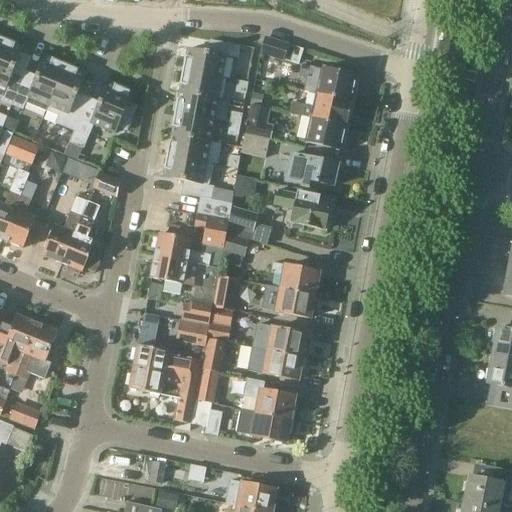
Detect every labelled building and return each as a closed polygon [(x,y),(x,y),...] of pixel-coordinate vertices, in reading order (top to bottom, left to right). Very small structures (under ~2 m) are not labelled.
[(266,37),(260,55),(283,62),(289,45),(266,37)] [(1,102),(12,107),(24,78),(13,73),(23,49),(15,46),(15,45),(3,40),(0,46),(0,96),(2,98),(1,102)] [(186,59),(183,72),(222,79),(226,58),(238,60),(240,47),(210,42),(208,54),(188,50),(186,59)] [(26,104),(47,113),(66,66),(53,61),(44,58),(34,82),(24,78),(12,107),(23,111),(26,104)] [(56,125),(74,133),(86,104),(76,99),(86,75),(78,72),(78,71),(66,66),(47,113),(59,118),(56,125)] [(351,103),(352,101),(355,100),(357,92),(355,89),(357,78),(334,73),(335,70),(323,67),(322,70),(302,66),(299,77),(319,82),(316,95),(351,103)] [(181,85),(180,93),(218,100),(222,79),(183,72),(181,85)] [(235,94),(246,96),(248,84),(238,82),(235,94)] [(86,104),(74,133),(70,144),(84,150),(94,126),(115,135),(118,128),(127,132),(137,108),(128,104),(132,94),(129,93),(130,93),(115,87),(107,84),(97,108),(86,104)] [(178,101),(176,114),(214,122),(218,100),(180,93),(178,101)] [(252,106),(260,108),(262,97),(254,95),(252,101),(251,106),(252,106)] [(354,108),(351,105),(351,103),(316,95),(313,109),(293,104),(290,115),(311,120),(346,127),(348,117),(352,116),(354,108)] [(248,124),(246,134),(270,140),(273,128),(266,126),(270,110),(260,108),(252,106),(248,124)] [(232,113),(230,125),(240,127),(242,115),(232,113)] [(173,128),(172,136),(210,143),(214,122),(176,114),(173,128)] [(2,130),(2,131),(13,135),(14,136),(19,123),(7,119),(2,130)] [(340,152),(343,141),(346,140),(348,132),(346,129),(346,127),(311,120),(305,144),(340,152)] [(240,127),(230,125),(227,136),(238,138),(240,127)] [(0,155),(4,157),(13,135),(2,131),(2,130),(0,129),(0,155)] [(270,140),(246,134),(241,155),(265,160),(270,140)] [(170,144),(168,157),(206,164),(210,143),(172,136),(171,144),(170,144)] [(13,137),(7,152),(35,163),(41,148),(13,137)] [(60,173),(66,159),(52,154),(49,162),(52,170),(60,173)] [(340,166),(292,156),(286,183),(310,189),(312,183),(334,188),(335,185),(339,186),(343,170),(339,169),(340,166)] [(181,195),(201,199),(212,201),(214,188),(202,186),(206,164),(168,157),(165,170),(166,170),(164,179),(184,183),(181,195)] [(227,168),(238,170),(240,159),(229,157),(227,168)] [(69,160),(63,174),(73,178),(79,164),(69,160)] [(0,239),(3,241),(27,181),(30,174),(19,170),(11,189),(5,207),(0,204),(0,239)] [(101,172),(94,188),(116,197),(121,181),(101,172)] [(247,179),(237,177),(233,197),(243,199),(247,179)] [(27,181),(3,241),(23,249),(36,219),(26,215),(38,186),(27,181)] [(323,231),(326,232),(327,229),(330,230),(333,218),(329,217),(331,206),(319,204),(320,198),(297,193),(296,196),(276,192),(273,206),(293,210),(291,224),(293,224),(292,229),(303,231),(304,228),(323,232),(323,231)] [(42,257),(62,265),(87,203),(77,199),(64,231),(54,227),(42,257)] [(200,199),(197,216),(228,222),(232,205),(212,201),(201,199),(200,199)] [(87,203),(62,265),(67,267),(66,271),(79,276),(80,273),(82,273),(84,270),(95,274),(102,258),(91,253),(95,243),(86,240),(100,208),(87,203)] [(236,207),(231,224),(256,232),(261,215),(236,207)] [(159,236),(155,257),(220,269),(228,222),(197,216),(194,229),(205,231),(200,254),(189,252),(191,242),(159,236)] [(231,235),(226,252),(246,258),(251,241),(231,235)] [(183,303),(180,323),(209,328),(213,306),(220,269),(155,257),(151,279),(183,285),(185,275),(203,278),(201,288),(196,287),(193,305),(183,303)] [(284,276),(281,290),(315,297),(319,274),(273,264),(271,274),(284,276)] [(218,278),(213,310),(234,314),(240,282),(218,278)] [(315,297),(281,290),(279,304),(266,301),(264,311),(310,320),(315,297)] [(16,378),(18,374),(37,325),(17,317),(13,327),(0,359),(0,362),(8,366),(5,373),(16,378)] [(137,347),(133,369),(200,381),(209,328),(180,323),(176,344),(189,346),(187,358),(169,355),(169,353),(137,347)] [(58,333),(37,325),(18,374),(16,378),(12,390),(18,393),(24,390),(29,379),(30,375),(45,380),(51,364),(46,362),(58,333)] [(213,325),(210,340),(230,344),(233,328),(213,325)] [(269,352),(269,351),(302,358),(303,356),(307,357),(310,341),(306,341),(307,336),(258,326),(254,349),(269,352)] [(511,332),(498,329),(492,357),(511,361),(511,332)] [(203,372),(221,376),(227,345),(209,342),(203,372)] [(302,358),(269,351),(269,352),(267,364),(251,361),(249,372),(298,382),(302,358)] [(498,388),(494,408),(511,411),(511,361),(492,357),(490,369),(486,369),(484,381),(487,383),(487,385),(498,388)] [(196,402),(200,381),(133,369),(129,390),(161,396),(163,386),(180,389),(177,405),(195,408),(196,402)] [(259,400),(257,414),(290,421),(295,398),(266,392),(267,385),(250,381),(247,398),(259,400)] [(212,405),(214,393),(200,390),(197,402),(212,405)] [(15,402),(8,420),(32,430),(39,412),(15,402)] [(207,429),(212,405),(196,402),(195,408),(192,425),(207,429)] [(290,421),(257,414),(241,411),(237,434),(285,444),(290,421)] [(0,445),(6,447),(14,427),(0,421),(0,445)] [(151,484),(164,486),(168,466),(145,461),(142,475),(151,484)] [(469,478),(464,505),(499,511),(504,486),(511,487),(511,472),(495,469),(492,482),(469,478)] [(226,505),(238,508),(261,511),(271,511),(276,491),(230,482),(226,505)] [(159,493),(156,508),(171,511),(174,496),(159,493)] [(127,503),(124,511),(161,511),(162,511),(127,503)]
